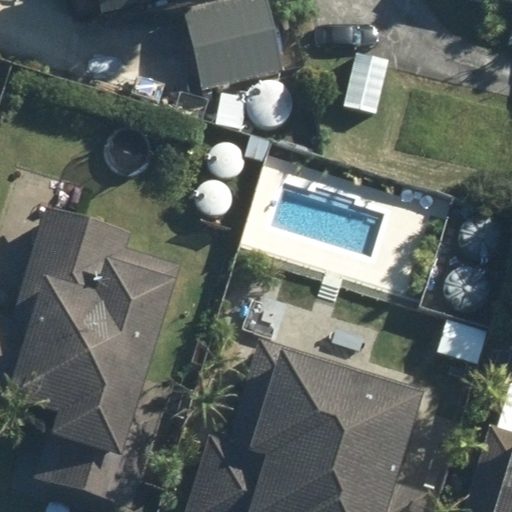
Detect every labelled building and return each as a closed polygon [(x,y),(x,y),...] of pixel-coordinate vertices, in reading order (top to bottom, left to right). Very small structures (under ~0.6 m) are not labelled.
[(68,0),(67,0),(74,39),(98,35),(100,42),(145,33),(142,21),(236,1),(235,0),(68,0)] [(511,0),(461,0),(460,6),(511,18),(511,0)] [(281,86),(264,7),(184,25),(201,104),(281,86)] [(355,68),(343,115),(373,123),(385,75),(355,68)] [(47,225),(10,338),(0,335),(0,421),(8,424),(6,431),(50,445),(34,498),(78,511),(132,511),(158,433),(136,427),(173,312),(170,310),(179,282),(123,265),(127,252),(47,225)] [(304,316),(293,310),(281,314),(276,324),(280,336),(290,341),(302,338),(307,326),(304,316)] [(210,455),(191,511),(425,511),(426,510),(398,500),(421,427),(412,425),(417,407),(257,357),(225,459),(210,455)] [(511,511),(511,450),(489,443),(467,511),(511,511)]
